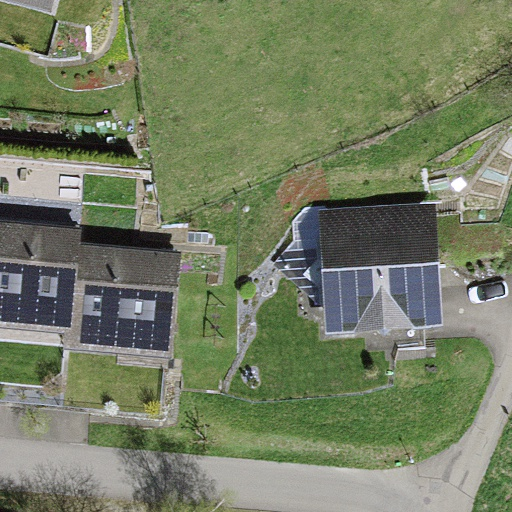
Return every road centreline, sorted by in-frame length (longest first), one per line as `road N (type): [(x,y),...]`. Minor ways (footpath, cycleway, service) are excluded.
road 1 (residential): [(0,464),(452,496)]
road 2 (residential): [(452,496),(511,349)]
